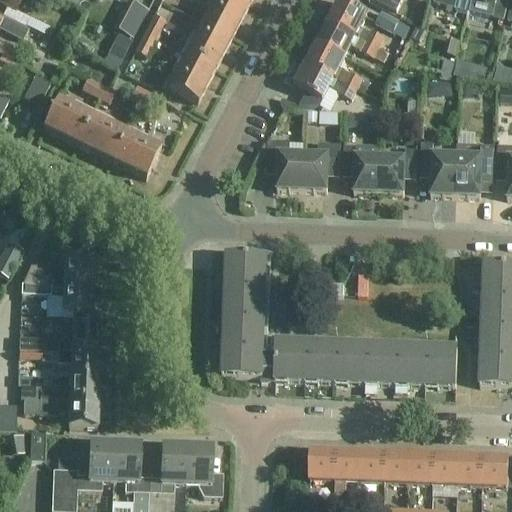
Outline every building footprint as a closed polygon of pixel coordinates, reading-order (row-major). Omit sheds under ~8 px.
[(0,0),(0,6),(5,9),(14,14),(21,0),(0,0)] [(216,0),(211,9),(203,26),(232,41),(241,25),(250,8),(233,0),(216,0)] [(233,0),(250,8),(253,0),(233,0)] [(370,0),(369,2),(396,15),(403,0),(370,0)] [(469,3),(471,3),(471,0),(434,0),(433,6),(454,12),(456,16),(466,19),(469,3)] [(471,0),(471,3),(485,7),(482,19),(503,24),(509,0),(471,0)] [(20,25),(40,32),(47,12),(27,5),(20,25)] [(341,5),(329,27),(355,41),(366,19),(341,5)] [(408,32),(380,17),(374,28),(402,43),(408,32)] [(27,34),(2,21),(3,20),(0,19),(0,33),(22,44),(27,34)] [(153,20),(148,29),(160,35),(165,26),(153,20)] [(194,42),(185,59),(215,75),(224,58),(232,41),(203,26),(194,42)] [(329,27),(318,49),(344,62),(355,41),(329,27)] [(148,29),(143,38),(155,44),(160,35),(148,29)] [(363,34),(358,42),(378,53),(384,42),(370,35),(369,37),(363,34)] [(108,57),(121,63),(130,43),(117,37),(108,57)] [(143,38),(139,47),(151,53),(155,44),(143,38)] [(360,55),(359,56),(373,63),(378,53),(358,42),(353,52),(360,55)] [(0,57),(12,64),(18,53),(0,43),(0,57)] [(151,53),(139,47),(134,56),(146,62),(151,53)] [(318,49),(307,70),(334,83),(344,62),(318,49)] [(177,76),(168,93),(197,108),(206,91),(215,75),(185,59),(177,76)] [(334,83),(307,70),(296,91),(306,96),(299,110),(315,111),(319,103),(322,105),(334,83)] [(392,89),(396,74),(384,70),(380,86),(392,89)] [(340,76),(336,84),(357,94),(362,85),(348,77),(347,79),(340,76)] [(35,80),(23,103),(38,110),(50,88),(35,80)] [(81,94),(90,99),(96,88),(87,83),(81,94)] [(446,84),(447,94),(468,93),(467,83),(446,84)] [(337,97),(337,98),(351,105),(357,95),(360,96),(357,94),(336,84),(331,93),(337,97)] [(90,99),(99,104),(105,93),(96,88),(90,99)] [(130,103),(139,107),(145,95),(136,90),(130,103)] [(105,93),(99,104),(108,109),(114,97),(105,93)] [(139,107),(147,112),(154,99),(145,95),(139,107)] [(154,99),(147,112),(156,116),(163,104),(154,99)] [(57,103),(42,134),(43,134),(63,144),(77,150),(92,120),(78,113),(57,103)] [(92,120),(77,150),(84,154),(104,164),(111,167),(126,136),(119,133),(99,123),(92,120)] [(126,136),(111,167),(124,173),(146,184),(160,153),(139,143),(126,136)] [(277,196),(302,197),(303,160),(289,159),(289,147),(268,147),(267,148),(266,174),(277,174),(277,196)] [(430,202),(455,203),(457,161),(432,160),(433,148),(421,148),(420,178),(431,178),(430,202)] [(318,161),(303,160),(302,197),(327,198),(328,176),(339,177),(340,149),(318,149),(318,161)] [(353,199),(378,200),(380,163),(380,150),(356,149),(356,152),(344,152),(343,177),(354,177),(353,199)] [(457,161),(455,203),(480,204),(481,180),(492,180),(493,151),(472,150),(457,149),(457,161)] [(497,156),(496,181),(508,181),(507,205),(511,204),(511,150),(497,149),(497,156)] [(404,164),(380,163),(378,200),(403,201),(404,179),(416,180),(417,155),(405,154),(404,164)] [(0,277),(7,281),(14,267),(0,259),(0,277)] [(221,381),(275,383),(275,386),(456,393),(457,353),(264,346),(267,261),(226,260),(221,381)] [(51,277),(51,279),(43,279),(43,271),(30,270),(22,289),(92,291),(93,266),(64,265),(63,278),(51,277)] [(479,391),(511,392),(511,271),(484,270),(479,391)] [(49,301),(62,301),(62,316),(90,317),(92,291),(22,289),(21,288),(20,298),(49,299),(49,301)] [(58,356),(70,357),(70,356),(99,357),(100,333),(71,331),(70,345),(59,344),(41,343),(18,343),(18,355),(41,356),(41,355),(58,356)] [(58,366),(58,356),(41,355),(41,356),(41,366),(58,366)] [(69,367),(69,381),(98,383),(99,357),(70,356),(70,357),(58,356),(58,366),(69,367)] [(29,381),(17,380),(17,390),(29,391),(29,381)] [(56,391),(56,396),(40,395),(39,405),(97,407),(98,383),(69,381),(69,392),(56,391)] [(56,417),(68,417),(67,431),(96,432),(97,407),(39,405),(23,404),(23,419),(56,420),(56,417)] [(16,410),(4,410),(3,435),(15,436),(16,410)] [(29,465),(43,466),(44,439),(30,438),(29,465)] [(101,487),(113,488),(114,449),(89,448),(88,481),(77,481),(77,476),(53,475),(52,490),(77,491),(77,496),(101,497),(101,487)] [(147,511),(148,499),(149,484),(138,483),(139,450),(114,449),(113,488),(124,488),(124,498),(133,498),(132,511),(147,511)] [(173,490),(185,490),(186,452),(161,451),(160,484),(149,484),(148,499),(173,500),(173,490)] [(211,453),(186,452),(185,490),(198,491),(198,493),(203,503),(222,504),(223,480),(210,479),(211,453)] [(310,485),(335,486),(336,458),(311,457),(310,485)] [(345,500),(346,495),(346,486),(359,487),(360,459),(336,458),(335,486),(334,499),(345,500)] [(359,487),(384,488),(385,460),(360,459),(359,487)] [(384,488),(408,489),(409,460),(385,460),(384,488)] [(408,489),(432,490),(433,461),(409,460),(408,489)] [(432,490),(457,491),(458,462),(433,461),(432,490)] [(457,491),(481,492),(482,463),(458,462),(457,491)] [(507,464),(482,463),(481,492),(506,493),(507,464)] [(52,490),(51,503),(76,504),(77,496),(77,491),(52,490)] [(51,503),(51,511),(75,511),(76,504),(51,503)]
